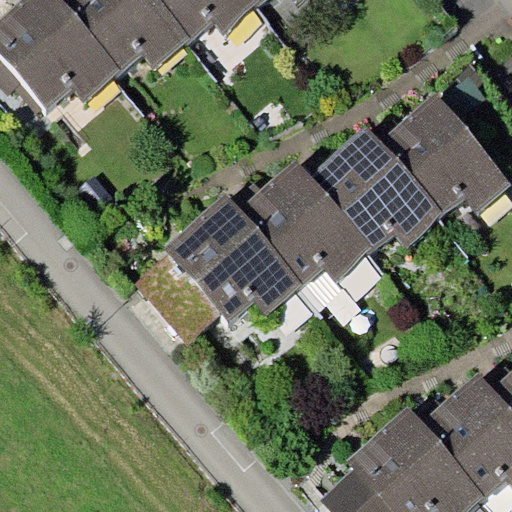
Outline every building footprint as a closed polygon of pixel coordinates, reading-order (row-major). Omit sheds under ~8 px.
[(85,99),(121,69),(63,0),(22,0),(0,19),(0,52),(46,107),(73,85),(85,99)] [(191,38),(158,0),(63,0),(121,69),(143,53),(156,67),(191,38)] [(258,0),(158,0),(191,38),(212,20),(223,33),(261,4),(258,0)] [(510,186),(437,94),(381,138),(443,214),(465,198),(476,211),(510,186)] [(403,248),(443,214),(381,138),(369,125),(307,176),(371,251),(373,254),(393,237),(403,248)] [(371,251),(307,176),(296,161),(240,209),(303,287),(324,269),(335,280),(371,251)] [(303,287),(240,209),(228,194),(163,248),(167,253),(218,312),(229,325),(254,304),(263,315),(295,288),(298,291),(303,287)] [(186,340),(218,312),(167,253),(135,281),(186,340)] [(511,371),(492,388),(511,412),(511,371)] [(511,412),(492,388),(480,373),(424,420),(485,500),(507,481),(511,486),(511,412)] [(485,500),(424,420),(412,404),(345,460),(353,470),(391,511),(465,511),(479,501),(481,503),(485,500)] [(330,511),(391,511),(353,470),(321,501),(330,511)]
